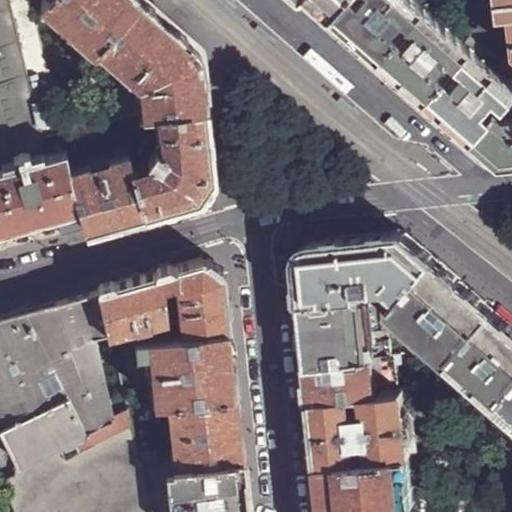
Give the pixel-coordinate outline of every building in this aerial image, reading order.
[(0,0),(0,224),(44,212),(51,210),(76,202),(67,165),(63,148),(39,156),(33,131),(38,129),(6,0),(0,0)] [(63,148),(29,11),(26,0),(6,0),(38,129),(33,131),(39,156),(63,148)] [(39,0),(39,1),(92,48),(133,0),(39,0)] [(95,122),(141,110),(156,109),(204,104),(199,57),(194,47),(165,22),(139,0),(133,0),(92,48),(89,51),(103,62),(109,56),(130,75),(96,96),(78,78),(64,94),(95,122)] [(336,0),(307,0),(324,15),(336,0)] [(349,36),(372,56),(417,3),(413,0),(336,0),(324,15),(349,36)] [(511,0),(489,0),(491,8),(503,7),(508,47),(511,50),(511,0)] [(396,77),(418,96),(464,43),(417,3),(372,56),(396,77)] [(493,56),(474,39),(467,46),(487,63),(493,56)] [(443,118),(464,137),(485,112),(483,111),(476,105),(486,94),(495,101),(510,84),(487,63),(467,46),(464,43),(418,96),(443,118)] [(511,93),(508,94),(510,122),(491,105),(485,112),(464,137),(492,161),(511,159),(511,93)] [(211,173),(204,104),(156,109),(160,144),(157,145),(154,143),(145,157),(151,161),(130,167),(141,210),(169,202),(196,195),(211,173)] [(483,111),(485,112),(491,105),(489,104),(483,111)] [(114,218),(141,210),(130,167),(124,149),(67,165),(76,202),(82,227),(114,218)] [(58,234),(82,227),(76,202),(51,210),(58,234)] [(301,287),(302,300),(368,296),(369,296),(364,292),(363,288),(393,286),(403,296),(437,257),(406,229),(315,239),(298,261),(301,287)] [(188,261),(176,265),(178,280),(179,279),(184,330),(228,326),(226,299),(223,271),(202,257),(188,261)] [(467,283),(437,257),(403,296),(394,306),(451,358),(495,309),(467,283)] [(136,276),(99,287),(108,329),(135,322),(136,324),(150,320),(150,318),(166,313),(164,283),(178,280),(176,265),(136,276)] [(108,329),(99,287),(72,294),(0,314),(0,425),(16,459),(6,492),(14,511),(149,511),(139,467),(136,452),(126,411),(125,402),(108,329)] [(379,296),(385,354),(393,353),(390,311),(392,307),(380,295),(379,296)] [(306,335),(309,363),(375,355),(368,296),(302,300),(306,335)] [(511,324),(495,309),(451,358),(498,399),(511,383),(511,324)] [(184,330),(169,332),(149,334),(150,350),(155,399),(168,398),(235,392),(232,358),(228,326),(184,330)] [(150,350),(149,334),(134,335),(136,351),(150,350)] [(311,385),(313,399),(379,391),(375,355),(309,363),(311,385)] [(511,383),(498,399),(511,411),(511,383)] [(317,436),(319,462),(400,453),(413,452),(405,388),(379,391),(313,399),(317,436)] [(239,426),(235,392),(168,398),(175,463),(242,456),(239,426)] [(139,467),(156,465),(155,451),(136,452),(139,467)] [(325,511),(324,511),(390,511),(389,498),(405,497),(400,453),(319,462),(325,511)] [(247,511),(245,488),(242,456),(175,463),(172,464),(176,511),(247,511)]
